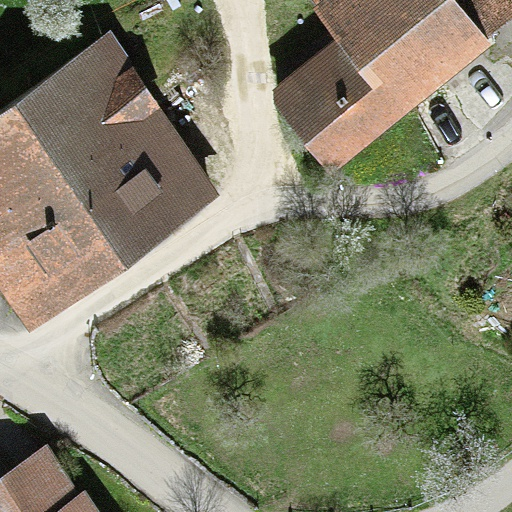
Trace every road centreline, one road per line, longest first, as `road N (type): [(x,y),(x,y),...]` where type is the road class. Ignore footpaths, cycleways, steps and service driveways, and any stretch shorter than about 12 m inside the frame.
road 1 (residential): [(1,364),(247,208),(434,189),(511,137)]
road 2 (residential): [(1,364),(144,458),(206,511)]
